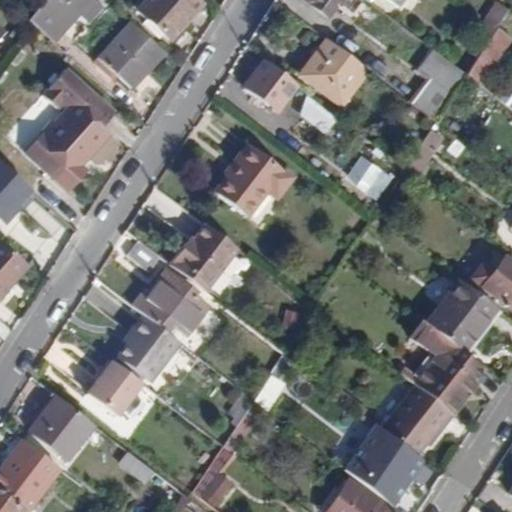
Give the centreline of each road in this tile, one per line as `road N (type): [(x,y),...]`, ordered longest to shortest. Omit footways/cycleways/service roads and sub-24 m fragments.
road 1 (residential): [(0,388),(250,0)]
road 2 (residential): [(511,406),(443,511)]
